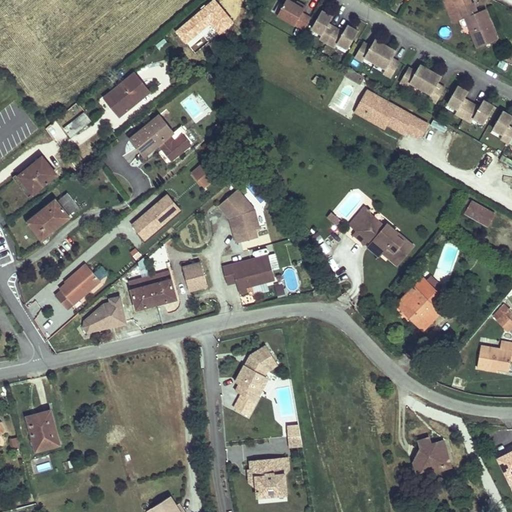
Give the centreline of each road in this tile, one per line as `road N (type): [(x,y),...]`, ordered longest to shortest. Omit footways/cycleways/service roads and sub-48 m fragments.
road 1 (residential): [(208,325),(294,306),(328,313),(433,395),(511,413)]
road 2 (residential): [(511,95),(343,0)]
road 3 (residential): [(208,325),(227,511)]
road 4 (unknown): [(6,274),(126,197),(131,187),(116,162)]
road 5 (residential): [(43,366),(208,325)]
road 6 (unknown): [(19,304),(121,225)]
